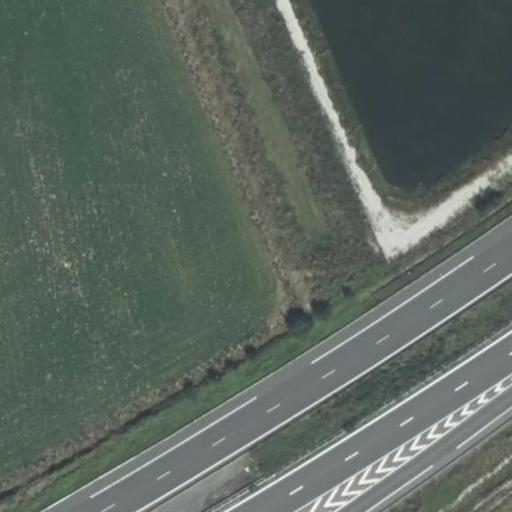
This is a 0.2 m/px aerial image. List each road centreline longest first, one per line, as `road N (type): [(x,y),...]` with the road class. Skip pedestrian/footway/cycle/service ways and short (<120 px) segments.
road 1 (track): [(0,483),(443,216),(511,164)]
road 2 (motorway): [(511,250),(302,391),(100,511)]
road 3 (motorway): [(257,511),(511,352)]
road 4 (track): [(291,0),(401,241)]
road 5 (motorway): [(364,511),(511,409)]
